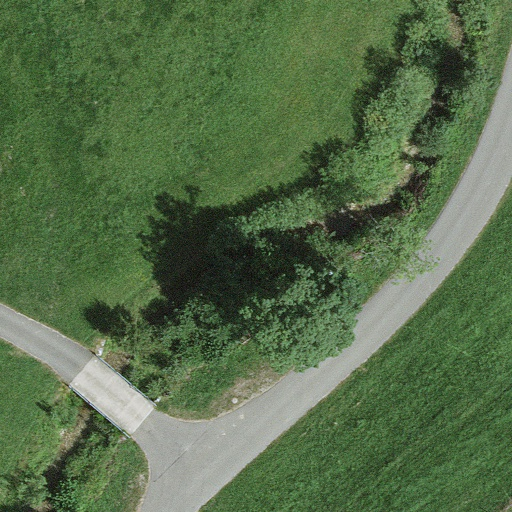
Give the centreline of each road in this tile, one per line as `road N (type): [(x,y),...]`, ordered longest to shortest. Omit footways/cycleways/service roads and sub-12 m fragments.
road 1 (unclassified): [(511,119),(450,243),(169,511)]
road 2 (track): [(0,328),(211,469)]
